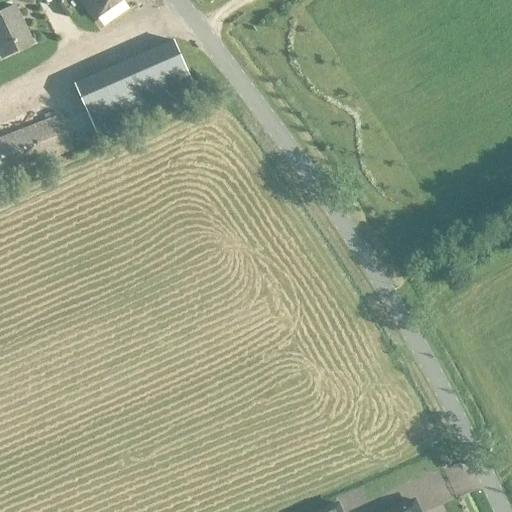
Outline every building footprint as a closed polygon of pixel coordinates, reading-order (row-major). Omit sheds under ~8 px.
[(123,0),(80,0),(95,21),(123,0)] [(33,44),(16,7),(0,14),(0,51),(3,58),(33,44)] [(200,99),(175,43),(75,85),(100,142),(200,99)] [(0,177),(75,149),(62,114),(0,138),(0,177)] [(418,511),(414,500),(387,511),(418,511)] [(341,511),(337,503),(318,511),(341,511)]
